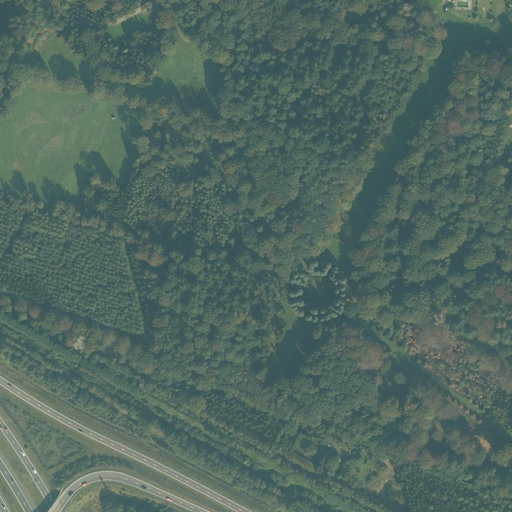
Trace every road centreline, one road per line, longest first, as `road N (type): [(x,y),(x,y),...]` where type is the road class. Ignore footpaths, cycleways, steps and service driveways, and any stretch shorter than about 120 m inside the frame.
road 1 (trunk): [(243,511),(0,381)]
road 2 (unclassified): [(511,473),(266,384)]
road 3 (unclassified): [(192,0),(420,56)]
road 4 (unclassified): [(0,60),(226,117)]
road 5 (unclassified): [(0,191),(217,259)]
road 6 (unclassified): [(345,311),(511,440)]
road 7 (unclassified): [(317,290),(511,352)]
road 8 (unclassified): [(317,290),(511,239)]
road 9 (trunk): [(54,511),(98,476),(198,511)]
road 10 (unclassified): [(159,0),(186,40),(223,59),(228,75),(219,103),(226,117)]
road 11 (unclassified): [(185,326),(317,290)]
road 12 (unclassified): [(256,176),(317,290)]
